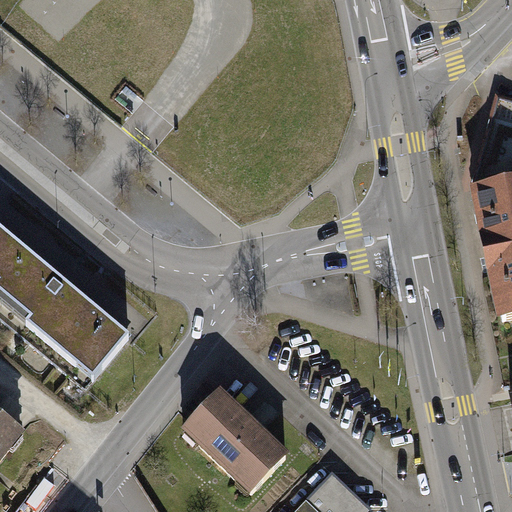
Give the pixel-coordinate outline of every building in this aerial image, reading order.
[(32,0),(8,25),(98,111),(161,46),(113,0),(32,0)] [(511,101),(496,97),(470,188),(511,179),(511,101)] [(227,188),(258,183),(256,165),(246,167),(247,175),(225,178),(227,188)] [(467,198),(491,332),(511,328),(511,180),(470,188),(467,198)] [(0,231),(0,309),(92,384),(130,337),(0,231)] [(223,401),(183,445),(253,509),(293,465),(223,401)] [(511,404),(500,408),(511,457),(511,404)] [(0,483),(29,442),(0,421),(0,483)] [(305,511),(365,511),(335,482),(305,511)]
